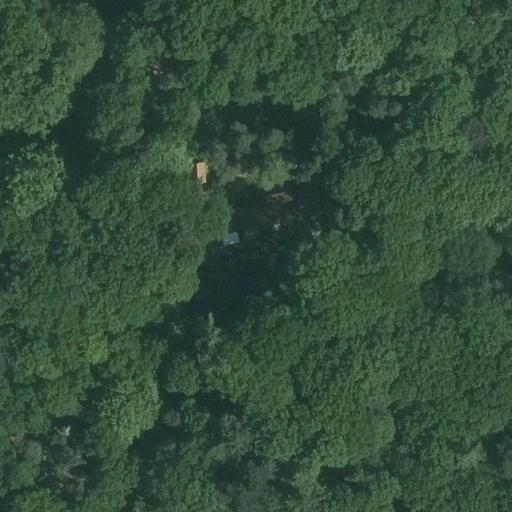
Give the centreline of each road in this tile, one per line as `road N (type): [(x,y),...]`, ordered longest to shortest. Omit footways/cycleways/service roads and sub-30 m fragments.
road 1 (track): [(425,237),(449,310),(511,421)]
road 2 (track): [(0,97),(82,51),(142,0)]
road 3 (track): [(425,237),(511,102)]
